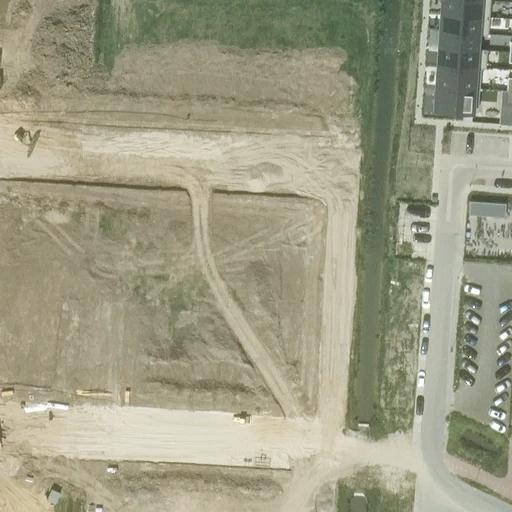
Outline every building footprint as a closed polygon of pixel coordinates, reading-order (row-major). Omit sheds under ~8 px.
[(487,0),(441,0),(441,14),(488,17),(490,0),(487,0)] [(441,14),(439,30),(478,33),(478,34),(487,35),(488,17),(441,14)] [(439,30),(438,47),(476,50),(476,49),(478,34),(478,33),(439,30)] [(438,47),(437,64),(480,67),(480,68),(485,68),(486,49),(476,49),(476,50),(438,47)] [(437,64),(435,85),(478,88),(480,68),(480,67),(437,64)] [(435,85),(434,109),(446,110),(445,112),(460,113),(460,111),(477,112),(478,88),(435,85)] [(469,202),(468,215),(504,217),(505,203),(469,201),(469,202)]
